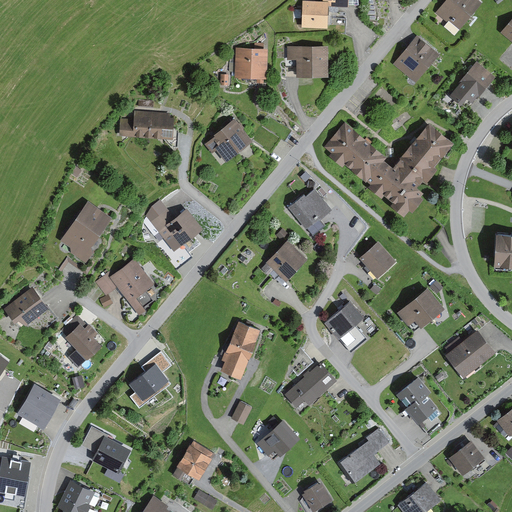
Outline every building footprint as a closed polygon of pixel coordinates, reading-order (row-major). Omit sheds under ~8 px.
[(324,0),(325,1),(303,1),(303,30),(331,30),(331,7),(352,7),(352,0),(324,0)] [(485,7),(477,0),(449,0),(438,13),(462,34),(485,7)] [(511,23),(503,35),(511,41),(511,23)] [(442,57),(419,39),(396,66),(419,85),(442,57)] [(332,47),(289,48),(289,61),(300,61),(301,78),(333,78),(332,47)] [(271,49),(236,49),(236,80),(271,80),(271,49)] [(496,78),(478,63),(451,96),(464,107),(470,100),(475,104),(496,78)] [(135,120),(121,119),(120,137),(176,140),(177,114),(135,112),(135,120)] [(238,120),(209,140),(226,164),(255,144),(238,120)] [(420,187),(455,144),(431,125),(413,147),(398,165),(373,145),(346,123),(325,149),(332,155),(331,157),(344,168),(347,165),(395,204),(392,207),(407,220),(413,214),(416,216),(432,197),(420,187)] [(319,188),(292,209),(308,230),(335,209),(319,188)] [(115,219),(89,201),(61,243),(91,263),(97,254),(96,248),(115,219)] [(170,208),(151,221),(164,240),(173,234),(183,248),(202,234),(187,213),(178,219),(170,208)] [(511,235),(497,234),(495,261),(510,262),(510,265),(511,265),(511,235)] [(292,240),(270,263),(289,282),(312,260),(292,240)] [(380,243),(362,258),(380,280),(398,264),(380,243)] [(106,295),(118,287),(139,317),(148,311),(139,299),(155,287),(135,260),(113,276),(110,273),(96,283),(106,295)] [(432,287),(399,312),(408,323),(416,317),(424,328),(448,309),(432,287)] [(37,289),(7,308),(19,328),(49,309),(37,289)] [(354,301),(327,323),(341,341),(369,319),(354,301)] [(262,329),(239,322),(223,372),(245,380),(262,329)] [(85,324),(69,338),(89,362),(105,349),(85,324)] [(482,331),(449,355),(465,377),(498,352),(482,331)] [(0,353),(0,373),(12,360),(0,353)] [(161,360),(128,383),(143,404),(176,382),(161,360)] [(323,364),(287,395),(301,412),(338,381),(323,364)] [(422,378),(399,394),(421,424),(444,407),(422,378)] [(36,381),(15,415),(42,428),(59,396),(36,381)] [(255,409),(241,401),(231,418),(246,426),(255,409)] [(511,409),(500,419),(511,433),(511,432),(511,409)] [(303,439),(286,419),(257,444),(264,453),(273,445),(284,457),(303,439)] [(371,441),(338,464),(353,486),(382,465),(374,453),(390,443),(380,429),(367,438),(371,441)] [(135,448),(107,435),(94,461),(122,474),(135,448)] [(459,452),(447,461),(451,465),(455,462),(463,472),(470,466),(473,470),(486,460),(471,442),(463,448),(460,444),(455,447),(459,452)] [(215,458),(191,445),(178,469),(202,482),(215,458)] [(3,450),(0,468),(0,493),(24,496),(30,455),(3,450)] [(92,511),(101,494),(73,480),(61,506),(72,511),(92,511)] [(323,482),(304,493),(315,511),(334,501),(323,482)] [(426,482),(399,504),(405,511),(419,511),(429,505),(431,507),(440,500),(426,482)] [(219,501),(200,490),(195,500),(213,511),(219,501)] [(175,511),(177,511),(154,497),(143,511),(175,511)]
